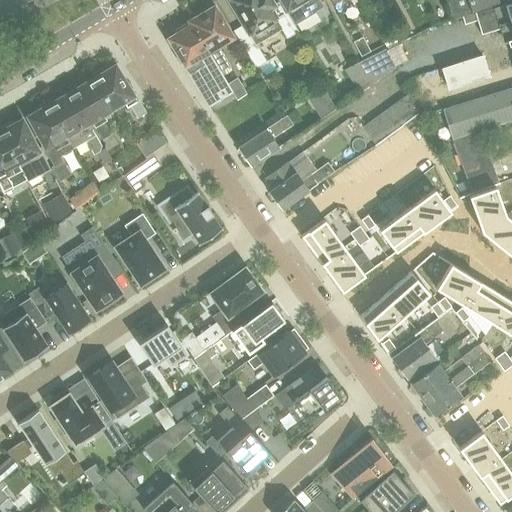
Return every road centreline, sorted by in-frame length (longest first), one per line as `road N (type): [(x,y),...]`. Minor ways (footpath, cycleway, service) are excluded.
road 1 (residential): [(0,405),(260,231)]
road 2 (unclassified): [(260,231),(109,8)]
road 3 (unclassified): [(380,394),(260,231)]
road 4 (residential): [(249,511),(380,394)]
road 5 (unclassified): [(468,511),(380,394)]
road 6 (primary): [(0,71),(109,8)]
